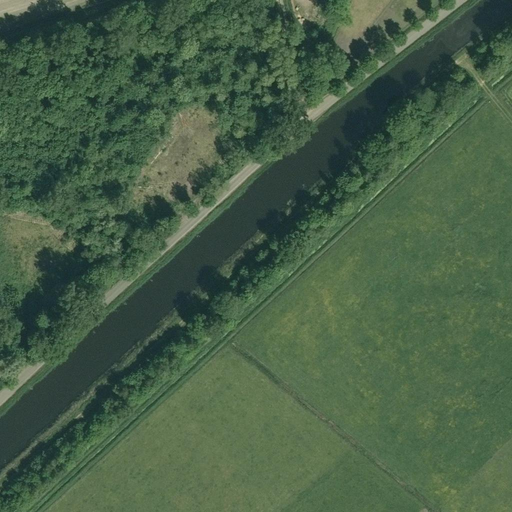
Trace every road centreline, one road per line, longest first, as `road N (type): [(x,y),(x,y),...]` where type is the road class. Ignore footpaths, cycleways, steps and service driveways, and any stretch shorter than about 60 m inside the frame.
road 1 (track): [(0,487),(329,184),(401,104),(511,20)]
road 2 (unclassified): [(0,401),(257,158),(460,0)]
